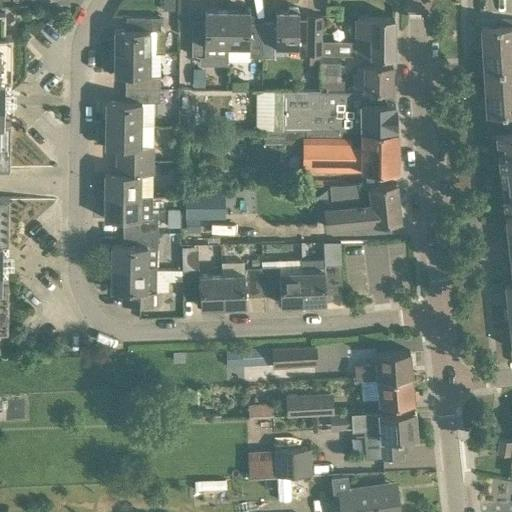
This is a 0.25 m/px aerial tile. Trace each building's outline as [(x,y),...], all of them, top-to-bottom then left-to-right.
[(298,48),(298,20),(298,12),(297,7),(288,7),(286,12),(275,12),(275,24),(262,24),(262,58),(284,58),(284,48),(298,48)] [(226,62),(226,61),(227,11),(204,11),(204,22),(192,22),(191,57),(204,57),(204,61),(226,62)] [(262,58),(262,24),(250,24),(250,12),(227,11),(226,61),(249,62),(249,57),(262,58)] [(0,167),(10,167),(11,116),(11,107),(13,107),(14,97),(11,97),(12,36),(4,36),(5,14),(0,14),(0,167)] [(309,55),(321,56),(340,56),(393,57),(394,18),(356,17),(356,42),(321,42),(322,16),(306,16),(306,55),(309,55)] [(114,30),(114,53),(150,53),(150,54),(162,54),(162,33),(160,31),(160,18),(126,17),(126,30),(114,30)] [(482,50),(511,48),(511,26),(481,28),(482,50)] [(511,48),(482,50),(483,72),(511,70),(511,48)] [(149,75),(150,54),(150,53),(114,53),(114,75),(125,76),(125,89),(159,89),(159,76),(149,75)] [(309,65),(320,65),(321,56),(309,55),(309,65)] [(321,56),(320,65),(320,90),(343,91),(343,81),(339,81),(340,67),(340,56),(321,56)] [(363,91),(372,91),(392,92),(392,65),(364,64),(363,91)] [(511,70),(483,72),(485,94),(511,91),(511,70)] [(106,102),(105,125),(141,125),(141,103),(159,103),(159,89),(125,89),(125,102),(106,102)] [(281,130),(305,130),(396,130),(395,105),(362,104),(362,91),(343,91),(320,90),(281,90),(281,130)] [(486,116),(494,115),(511,114),(511,91),(485,94),(486,116)] [(511,114),(494,115),(496,134),(504,207),(511,206),(511,114)] [(116,161),(150,161),(150,148),(140,147),(141,125),(105,125),(105,147),(116,147),(116,161)] [(280,145),(281,130),(263,130),(263,144),(280,145)] [(396,171),(396,130),(305,130),(305,171),(396,171)] [(105,174),(104,197),(140,197),(140,175),(150,175),(150,161),(116,161),(116,174),(105,174)] [(395,184),(395,183),(370,186),(370,187),(358,188),(357,183),(344,185),(346,206),(323,209),(325,228),(374,222),(374,224),(400,221),(399,220),(398,220),(397,211),(398,211),(398,209),(397,209),(396,201),(397,201),(396,193),(395,193),(394,185),(395,184)] [(185,191),(185,216),(224,216),(224,190),(185,191)] [(152,197),(140,197),(104,197),(104,219),(123,220),(123,233),(157,233),(157,220),(151,220),(152,197)] [(0,352),(0,331),(7,331),(8,270),(11,270),(11,260),(9,260),(9,244),(9,241),(9,199),(0,199),(0,352)] [(111,246),(111,269),(157,269),(157,247),(157,233),(123,233),(123,246),(111,246)] [(301,260),(303,304),(326,303),(325,293),(342,293),(341,264),(324,265),(324,259),(301,260)] [(279,267),(261,268),(263,296),(280,295),(280,305),(303,304),(301,260),(279,260),(279,267)] [(245,297),(263,296),(261,268),(244,268),(244,274),(222,275),(223,307),(246,306),(245,297)] [(156,305),(156,292),(157,269),(111,269),(111,291),(122,292),(122,305),(156,305)] [(200,308),(223,307),(222,275),(199,276),(199,270),(181,271),(183,299),(200,299),(200,308)] [(273,365),(299,364),(299,347),(242,349),(243,364),(273,362),(273,365)] [(378,379),(411,377),(409,351),(376,353),(376,365),(354,366),(354,379),(378,378),(378,379)] [(414,403),(411,377),(378,379),(380,405),(414,403)] [(287,415),(300,414),(333,413),(333,394),(287,395),(287,415)] [(248,403),(250,416),(273,413),(272,400),(248,403)] [(380,459),(398,458),(402,458),(401,439),(416,437),(414,410),(374,414),(374,411),(351,413),(353,431),(367,430),(367,428),(378,427),(380,459)] [(498,454),(509,456),(511,442),(501,440),(498,454)] [(274,459),(248,461),(249,479),(276,477),(276,475),(312,474),(311,448),(273,450),(274,459)] [(398,511),(395,483),(375,486),(348,489),(347,475),(331,477),(333,492),(339,491),(341,511),(398,511)]
